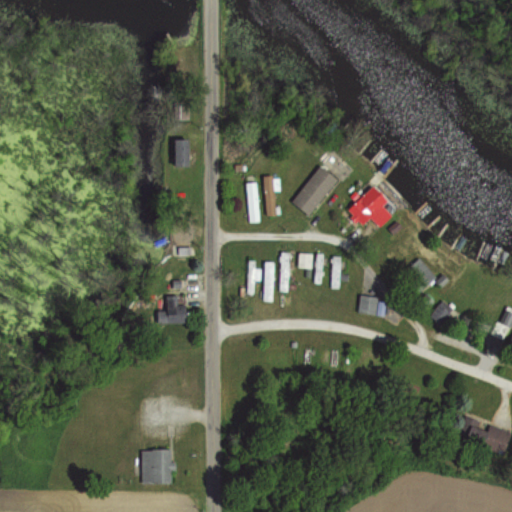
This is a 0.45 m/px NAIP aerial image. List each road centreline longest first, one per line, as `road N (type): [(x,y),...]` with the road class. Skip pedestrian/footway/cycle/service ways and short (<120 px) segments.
road 1 (tertiary): [(213,511),(211,47)]
road 2 (residential): [(213,330),(312,321),(349,326),(511,384)]
road 3 (residential): [(419,351),(415,321),(391,281),(353,246),(212,231)]
